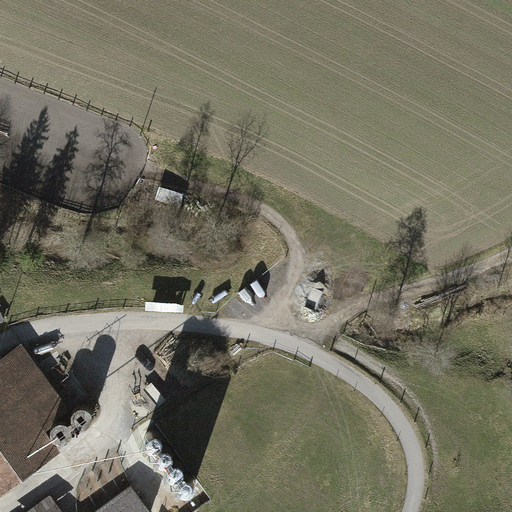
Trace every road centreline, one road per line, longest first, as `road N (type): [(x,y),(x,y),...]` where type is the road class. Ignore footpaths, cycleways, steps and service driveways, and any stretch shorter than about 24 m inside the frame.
road 1 (track): [(135,171),(250,204),(286,230),(298,259),(288,301),(265,339),(511,260)]
road 2 (unclassified): [(411,511),(416,478),(394,417),(332,360),(188,326),(48,324),(0,346)]
